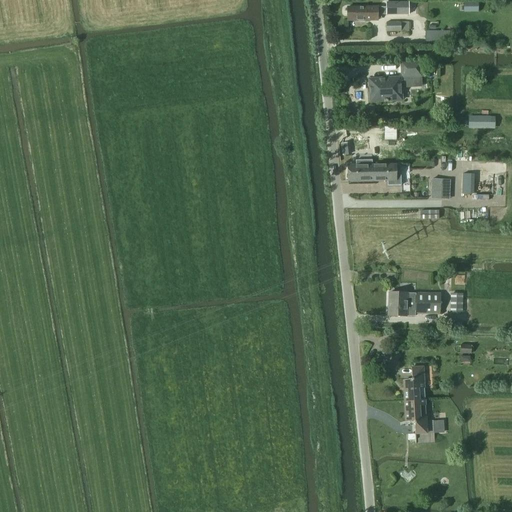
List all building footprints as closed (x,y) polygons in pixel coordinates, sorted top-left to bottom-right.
[(386,7),(347,7),(347,21),(378,21),(378,15),(408,15),(408,3),(386,3),(386,7)] [(409,32),(409,22),(386,22),(386,31),(409,32)] [(422,88),(421,77),(422,77),(421,61),(400,62),(401,77),(401,78),(401,89),(422,88)] [(401,89),(401,78),(401,77),(368,79),(370,102),(402,101),(401,89)] [(349,181),(369,181),(368,165),(362,165),(362,163),(355,163),(355,165),(349,165),(349,174),(348,174),(348,179),(349,179),(349,181)] [(395,164),(368,165),(369,181),(388,181),(389,185),(399,184),(399,172),(396,172),(395,164)] [(442,200),(443,180),(432,180),(432,200),(442,200)] [(439,211),(420,211),(420,220),(439,220),(439,211)] [(388,315),(407,316),(415,316),(415,314),(439,314),(440,294),(408,293),(389,292),(388,315)] [(450,294),(450,313),(462,313),(463,294),(450,294)] [(460,354),(471,354),(471,346),(460,345),(460,354)] [(404,402),(425,401),(423,367),(411,368),(412,379),(403,380),(404,402)] [(427,434),(425,401),(404,402),(405,422),(415,423),(415,434),(427,434)] [(442,421),(433,421),(434,434),(442,433),(442,421)]
